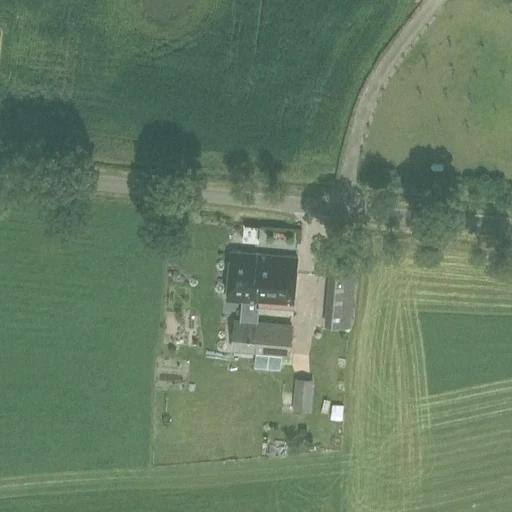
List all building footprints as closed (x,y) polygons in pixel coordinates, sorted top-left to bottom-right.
[(242,300),(240,316),(256,318),(257,307),(255,307),(256,300),(292,304),(297,257),(256,253),(256,252),(231,250),(226,299),(242,300)] [(331,259),(325,324),(350,326),(356,262),(331,259)] [(256,321),(256,318),(240,316),(240,320),(234,319),(231,349),(288,354),(291,324),(256,321)] [(162,403),(190,403),(191,369),(162,369),(162,403)] [(304,372),(305,399),(318,398),(317,371),(304,372)]
